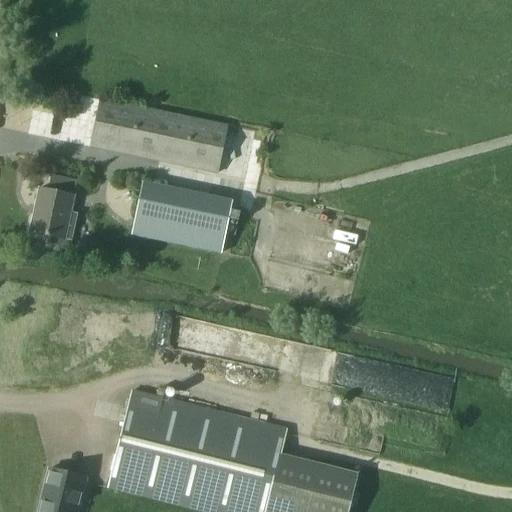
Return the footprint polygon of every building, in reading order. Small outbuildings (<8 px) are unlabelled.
[(99,100),(89,149),(217,176),(228,127),(99,100)] [(29,233),(50,238),(49,245),(70,250),(77,215),(70,214),(76,182),(50,176),(47,191),(38,190),(29,233)] [(130,236),(220,255),(232,203),(142,184),(130,236)] [(106,490),(193,511),(348,511),(355,489),(277,469),(287,430),(131,391),(106,490)] [(38,511),(77,511),(86,479),(49,470),(38,511)]
